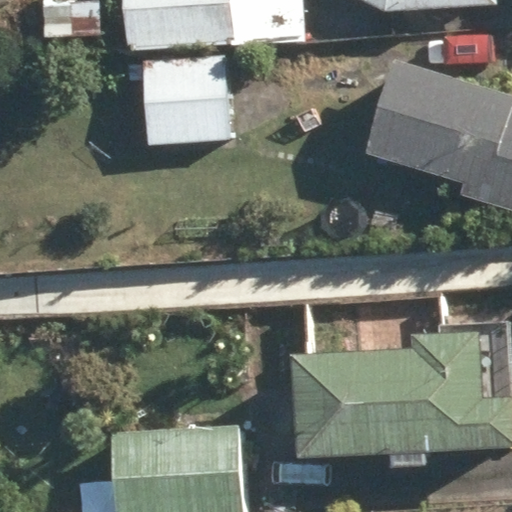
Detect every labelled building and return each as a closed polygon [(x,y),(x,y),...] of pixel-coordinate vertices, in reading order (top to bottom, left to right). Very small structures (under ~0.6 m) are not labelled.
[(124,0),(128,54),(233,48),(231,0),(124,0)] [(353,0),(384,15),(497,2),(496,0),(353,0)] [(43,3),(43,40),(100,38),(100,3),(43,3)] [(511,34),(495,35),(497,79),(511,78),(511,34)] [(143,67),(150,150),(233,144),(226,60),(143,67)] [(463,198),(511,213),(511,100),(394,63),(366,152),(468,184),(463,198)] [(187,216),(187,247),(224,246),(224,215),(187,216)] [(389,459),(389,471),(424,469),(423,457),(511,452),(511,399),(481,401),(477,336),(413,340),(413,353),(290,360),(295,463),(389,459)] [(112,435),(116,511),(242,511),(239,428),(112,435)]
